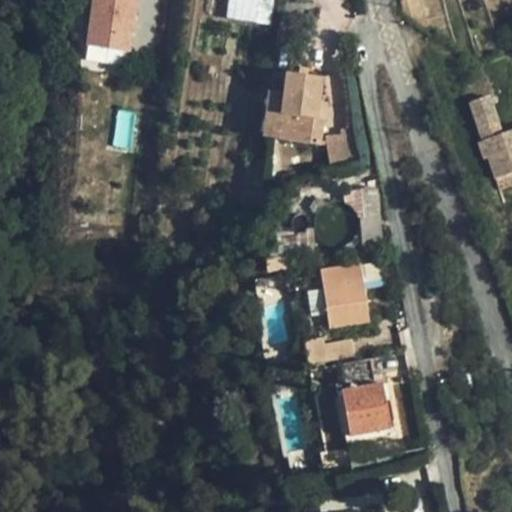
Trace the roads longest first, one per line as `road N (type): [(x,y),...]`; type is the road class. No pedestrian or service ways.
road 1 (residential): [(453,511),(365,64),(383,28)]
road 2 (unclassified): [(511,380),(383,28)]
